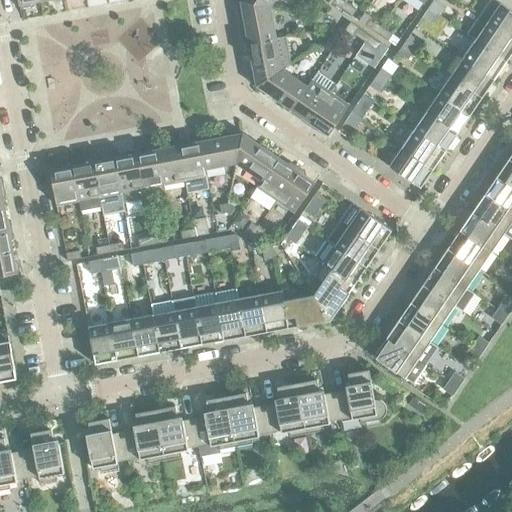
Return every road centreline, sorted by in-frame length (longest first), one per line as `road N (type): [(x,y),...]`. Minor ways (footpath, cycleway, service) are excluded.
road 1 (residential): [(65,400),(346,346),(424,230)]
road 2 (residential): [(65,400),(0,43)]
road 3 (residential): [(424,230),(247,113),(221,0)]
road 4 (residential): [(424,230),(511,102)]
